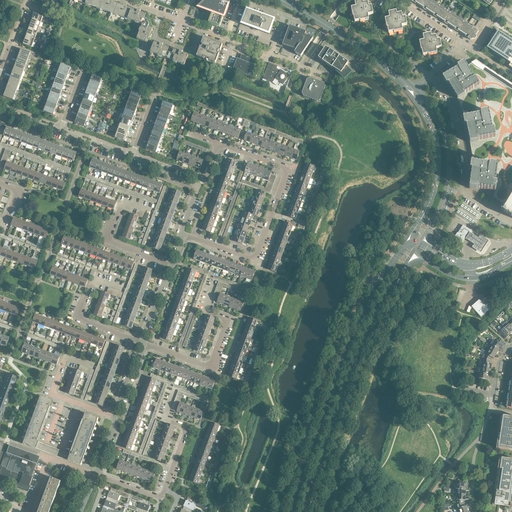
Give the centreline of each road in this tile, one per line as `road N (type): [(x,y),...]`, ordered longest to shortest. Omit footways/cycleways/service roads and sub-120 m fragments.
road 1 (secondary): [(407,239),(346,351),(292,511)]
road 2 (secondary): [(304,511),(364,341),(413,251)]
road 3 (residential): [(180,233),(256,254),(287,169),(219,144)]
road 4 (residential): [(143,343),(210,368),(229,318),(203,307),(213,280)]
road 5 (residential): [(511,224),(462,191),(459,132),(429,76)]
road 6 (secondary): [(420,241),(448,176),(441,129),(415,89)]
road 7 (secondary): [(416,103),(435,144),(437,178),(407,239)]
